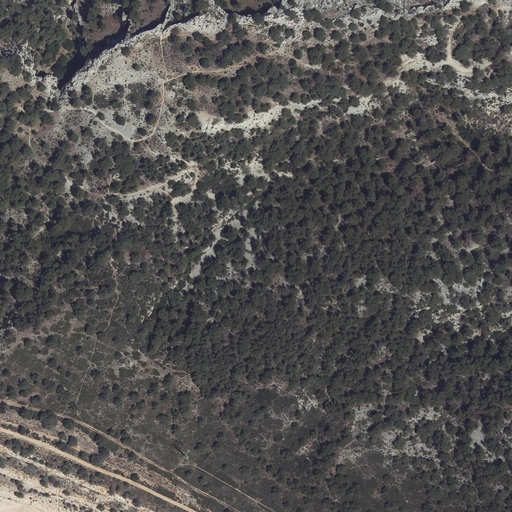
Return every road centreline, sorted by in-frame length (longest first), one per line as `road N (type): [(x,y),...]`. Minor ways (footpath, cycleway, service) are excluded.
road 1 (track): [(193,511),(0,429)]
road 2 (track): [(511,83),(458,67),(449,56),(454,26),(473,8)]
